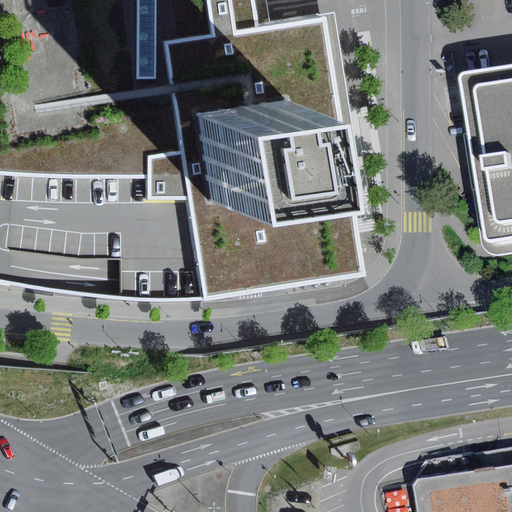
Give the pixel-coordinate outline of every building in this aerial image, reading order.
[(0,0),(0,278),(134,302),(185,297),(260,285),(363,276),(349,191),(323,19),(261,31),(234,35),(228,0),(0,0)] [(261,31),(256,0),(228,0),(234,35),(261,31)] [(323,19),(349,191),(360,190),(353,139),(336,15),(323,19)] [(511,66),(465,73),(461,75),(459,80),(484,235),(485,240),(490,241),(511,238),(511,66)] [(511,511),(511,465),(417,481),(414,489),(417,511),(511,511)]
